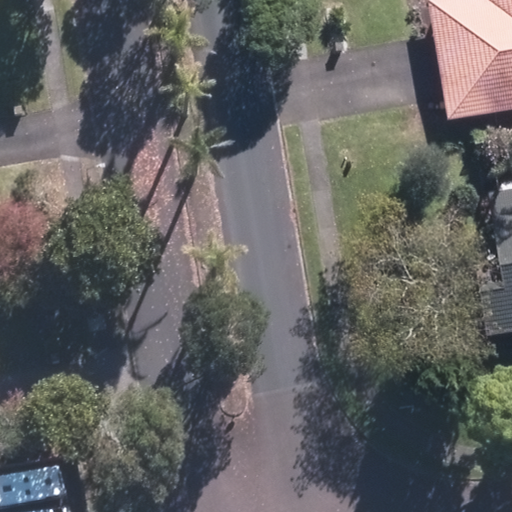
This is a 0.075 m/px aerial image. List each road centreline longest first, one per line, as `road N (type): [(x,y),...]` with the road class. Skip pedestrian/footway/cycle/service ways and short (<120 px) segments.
road 1 (residential): [(198,511),(105,0)]
road 2 (residential): [(236,0),(309,511)]
